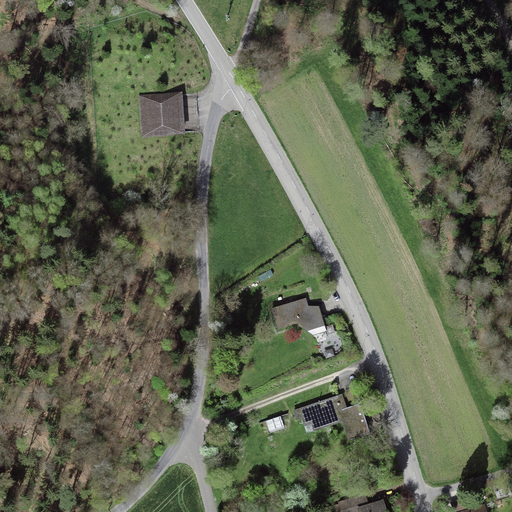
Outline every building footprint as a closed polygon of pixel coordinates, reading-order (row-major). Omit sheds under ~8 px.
[(182,93),(139,95),(141,138),(185,135),(182,93)] [(327,335),(335,333),(332,325),(325,327),(319,308),(308,307),(306,299),(271,310),(278,330),(298,324),(298,327),(313,337),(326,333),(327,335)] [(335,355),(332,348),(324,351),(326,358),(335,355)] [(348,443),(370,436),(360,405),(347,409),(342,395),(293,411),(297,421),(302,420),(307,435),(342,423),(348,443)] [(285,429),(281,417),(266,422),(270,433),(285,429)] [(508,481),(493,486),(497,499),(511,495),(508,481)] [(387,511),(383,500),(369,505),(366,496),(338,505),(340,511),(387,511)] [(487,511),(485,505),(468,510),(464,498),(450,502),(453,511),(487,511)]
